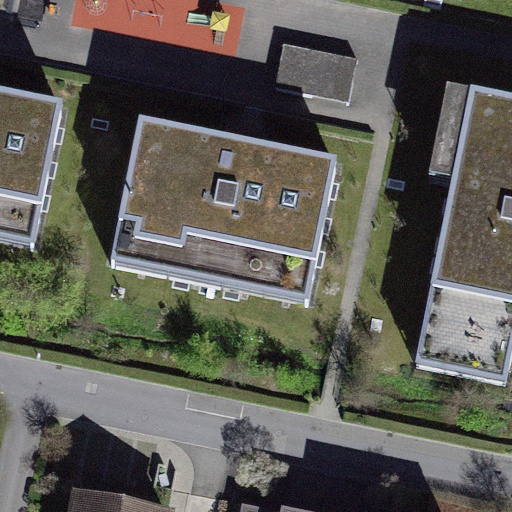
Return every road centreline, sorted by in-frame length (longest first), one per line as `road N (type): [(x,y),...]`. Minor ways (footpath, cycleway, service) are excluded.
road 1 (residential): [(39,384),(511,482)]
road 2 (residential): [(39,384),(12,511)]
